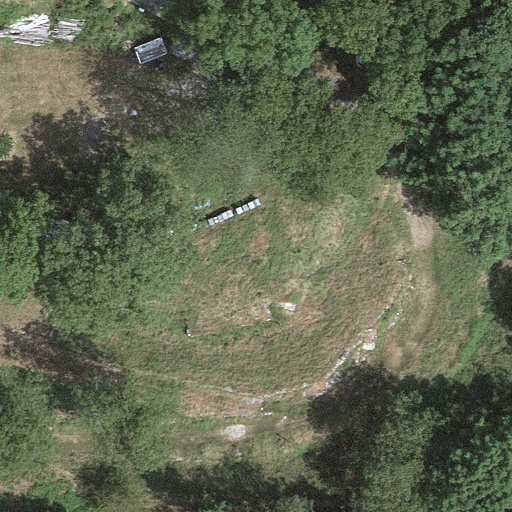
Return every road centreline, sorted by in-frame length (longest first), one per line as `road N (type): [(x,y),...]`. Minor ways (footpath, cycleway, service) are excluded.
road 1 (track): [(389,152),(420,228),(427,315),(413,354),(342,412),(241,437),(0,437)]
road 2 (unclassified): [(167,0),(308,80),(364,119),(389,152)]
